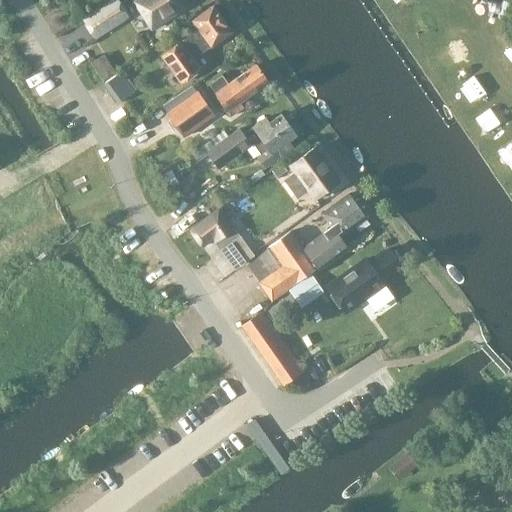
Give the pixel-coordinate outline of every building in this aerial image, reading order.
[(115,0),(113,0),(82,20),(93,39),(126,18),(115,0)] [(134,0),(132,2),(150,31),(184,9),(179,2),(182,0),(134,0)] [(179,44),(161,57),(181,84),(199,71),(192,61),(230,32),(211,7),(190,22),(197,31),(179,44)] [(254,67),(227,86),(221,76),(207,85),(214,95),(230,118),(242,109),(238,104),(266,84),(254,67)] [(102,85),(116,105),(133,93),(123,78),(127,76),(123,70),(102,85)] [(195,92),(165,115),(182,138),(212,116),(195,92)] [(238,131),(206,155),(217,170),(249,146),(257,157),(255,158),(263,169),(291,148),(287,142),(295,136),(279,116),(268,124),(264,119),(241,136),(238,131)] [(294,174),(288,179),(299,195),(306,190),(313,201),(338,183),(314,149),(289,166),(294,174)] [(252,261),(245,266),(258,284),(271,302),(291,287),(309,274),(316,269),(318,271),(347,251),(338,239),(365,219),(347,195),(320,215),(330,228),(301,249),(300,247),(291,235),(289,233),(267,249),(267,250),(252,261)] [(220,213),(190,234),(201,250),(213,241),(220,251),(238,238),(220,213)] [(238,238),(220,251),(232,269),(250,256),(238,238)] [(382,284),(379,280),(399,266),(388,249),(368,264),(365,260),(325,288),(342,313),(382,284)] [(309,274),(291,287),(302,304),(320,290),(309,274)] [(260,313),(240,327),(269,367),(288,353),(260,313)] [(302,372),(288,353),(269,367),(282,386),(302,372)] [(416,466),(407,455),(406,453),(388,468),(398,481),(416,466)] [(491,509),(511,493),(511,484),(502,471),(478,487),(491,509)]
